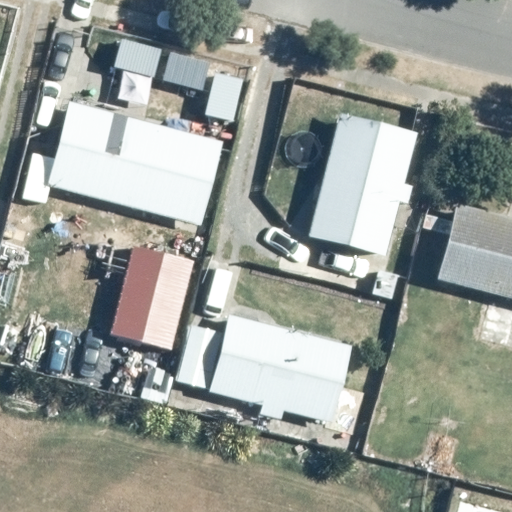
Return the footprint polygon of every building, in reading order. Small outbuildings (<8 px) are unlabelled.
[(214,145),(61,103),(38,187),(191,228),(214,145)] [(403,132),(328,116),(301,249),(376,264),(403,132)] [(511,224),(449,209),(431,284),(511,303),(511,224)] [(184,264),(124,250),(104,338),(164,352),(184,264)] [(168,384),(251,406),(249,415),(275,422),(277,412),(324,424),(343,349),(219,318),(216,328),(184,320),(168,384)]
